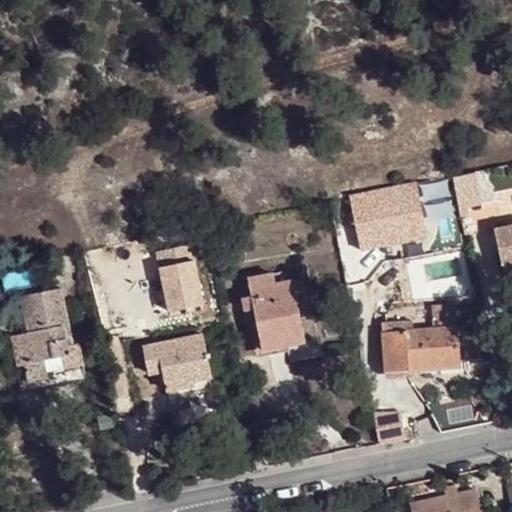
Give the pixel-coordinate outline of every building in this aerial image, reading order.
[(402,200),(419,197),(416,182),(399,185),(402,200)] [(419,197),(402,200),(399,185),(351,195),(362,249),(409,240),(426,236),(419,197)] [(511,227),(494,232),(504,281),(511,279),(511,227)] [(195,243),(159,249),(169,309),(205,303),(195,243)] [(292,273),(275,277),(276,284),(293,282),(292,273)] [(252,296),(255,309),(263,349),(304,341),(293,282),(276,284),(275,277),(250,281),(252,296)] [(21,395),(88,381),(80,343),(73,344),(62,288),(20,297),(27,333),(9,337),(21,395)] [(243,311),(255,309),(252,296),(240,298),(243,311)] [(404,361),(405,372),(457,369),(454,307),(430,308),(431,318),(431,332),(400,333),(380,334),(382,362),(404,361)] [(400,319),(400,333),(431,332),(431,318),(400,319)] [(193,381),(211,377),(202,335),(143,347),(149,373),(163,369),(167,391),(195,385),(193,381)] [(383,373),(405,372),(404,361),(382,362),(383,373)] [(443,489),(444,497),(458,494),(456,486),(443,489)] [(458,494),(444,497),(412,504),(413,511),(496,511),(495,507),(480,510),(477,490),(458,494)]
